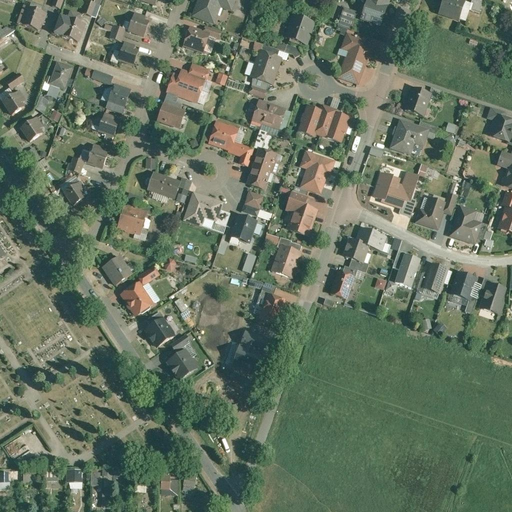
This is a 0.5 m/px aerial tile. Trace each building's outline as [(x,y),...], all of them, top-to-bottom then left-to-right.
[(54,0),(52,7),(60,10),(63,0),(54,0)] [(200,0),(194,16),(213,23),(219,6),(231,10),(234,0),(200,0)] [(368,0),(368,2),(366,6),(365,5),(363,6),(360,13),(361,15),(363,15),(362,19),(381,26),(387,8),(386,8),(389,0),(368,0)] [(459,3),(448,0),(444,0),(440,15),(459,22),(465,4),(459,2),(459,3)] [(483,3),(473,0),(469,12),(479,15),(483,3)] [(88,2),(83,14),(91,17),(95,5),(88,2)] [(100,6),(95,5),(91,17),(97,19),(101,7),(100,6)] [(30,9),(24,7),(17,24),(24,26),(30,10),(30,9)] [(357,13),(344,9),(338,27),(351,31),(357,13)] [(46,16),(30,10),(24,26),(24,27),(38,31),(41,25),(43,26),(46,16)] [(79,16),(73,14),(71,14),(69,20),(78,23),(80,18),(79,16)] [(146,19),(136,15),(130,33),(145,38),(150,24),(145,23),(146,19)] [(78,23),(69,20),(61,17),(55,35),(62,37),(62,38),(78,44),(85,26),(78,23)] [(313,24),(293,17),(289,29),(293,30),(290,40),(306,45),(313,24)] [(101,18),(97,23),(101,27),(106,22),(101,18)] [(222,33),(206,27),(204,34),(209,36),(209,37),(219,40),(222,33)] [(126,31),(115,28),(113,33),(124,37),(126,31)] [(204,34),(190,30),(185,47),(187,48),(188,49),(192,50),(194,50),(203,53),(209,37),(209,36),(204,34)] [(101,37),(91,33),(85,51),(95,54),(101,37)] [(124,37),(113,33),(111,39),(122,43),(124,37)] [(374,46),(348,36),(344,47),(350,49),(343,70),(360,76),(361,74),(362,74),(363,71),(363,69),(368,53),(371,53),(374,46)] [(136,48),(125,44),(119,61),(134,67),(139,53),(135,51),(136,48)] [(280,51),(263,45),(260,53),(277,59),(280,51)] [(298,49),(287,46),(285,53),(292,56),(295,60),(302,56),(298,49)] [(277,59),(260,53),(257,64),(260,65),(255,79),(271,85),(277,70),(274,69),(278,59),(277,59)] [(72,69),(58,64),(51,85),(65,90),(72,69)] [(210,72),(193,66),(190,75),(205,80),(205,81),(206,82),(210,72)] [(94,72),(87,70),(85,76),(91,78),(94,72)] [(360,76),(343,70),(340,78),(357,84),(360,76)] [(112,77),(96,71),(93,79),(115,87),(115,86),(110,85),(112,77)] [(190,75),(187,74),(185,80),(174,76),(168,93),(179,97),(196,104),(205,81),(205,80),(190,75)] [(20,75),(6,84),(11,91),(24,82),(20,75)] [(222,87),(224,77),(218,76),(215,85),(222,87)] [(125,90),(115,86),(115,87),(109,104),(124,109),(129,95),(124,94),(125,90)] [(267,93),(252,87),(249,95),(265,100),(267,93)] [(429,95),(413,89),(406,112),(424,118),(431,98),(432,96),(429,95)] [(444,93),(432,89),(429,95),(432,96),(431,98),(441,102),(444,93)] [(19,93),(4,103),(13,117),(25,109),(22,104),(25,102),(19,93)] [(179,97),(168,93),(165,100),(176,104),(179,97)] [(41,114),(46,101),(35,98),(31,111),(41,114)] [(327,108),(334,110),(337,101),(330,99),(327,108)] [(176,104),(165,100),(163,107),(180,112),(182,106),(176,104)] [(285,111),(259,103),(253,121),(279,130),(285,111)] [(124,109),(109,104),(107,110),(122,115),(124,109)] [(180,112),(163,107),(158,122),(180,129),(185,114),(180,112)] [(316,112),(308,109),(305,117),(303,118),(301,123),(302,126),(300,133),(314,138),(315,135),(320,137),(326,121),(319,119),(320,117),(317,116),(318,115),(316,112)] [(329,112),(323,109),(320,117),(319,119),(326,121),(329,112)] [(506,114),(492,109),(488,120),(495,122),(496,117),(504,120),(506,114)] [(336,114),(329,112),(326,121),(332,124),(334,119),(336,114)] [(115,119),(105,115),(99,132),(114,138),(119,124),(114,122),(115,119)] [(511,122),(504,120),(496,117),(495,122),(493,129),(496,130),(493,138),(511,144),(511,122)] [(334,119),(332,124),(326,121),(320,137),(340,144),(342,137),(344,136),(346,130),(345,128),(348,121),(340,118),(337,119),(337,121),(334,119)] [(37,120),(22,130),(30,143),(43,135),(40,130),(43,128),(37,120)] [(419,129),(401,123),(393,149),(410,154),(414,143),(423,146),(427,133),(419,130),(419,129)] [(437,129),(421,124),(419,129),(419,130),(427,133),(435,136),(437,129)] [(443,132),(451,135),(454,127),(445,124),(443,132)] [(228,129),(217,125),(211,144),(231,151),(230,153),(242,158),(246,148),(234,143),(238,132),(235,131),(234,129),(231,128),(228,129)] [(267,134),(260,132),(255,146),(262,149),(267,134)] [(104,150),(94,147),(88,164),(103,170),(107,156),(103,154),(104,150)] [(32,148),(23,153),(30,165),(38,160),(32,148)] [(254,151),(246,148),(242,158),(240,165),(248,168),(254,151)] [(368,149),(365,155),(378,160),(380,153),(368,149)] [(275,157),(260,151),(256,161),(257,161),(255,168),(254,168),(269,174),(276,176),(279,166),(274,164),(273,163),(275,157)] [(511,156),(502,153),(499,164),(510,167),(511,164),(511,156)] [(333,165),(306,155),(303,165),(309,167),(304,181),(322,187),(327,172),(330,173),(333,165)] [(84,163),(74,159),(72,165),(82,168),(84,163)] [(32,164),(36,174),(47,169),(43,160),(32,164)] [(511,164),(510,167),(506,179),(504,180),(503,184),(504,186),(503,187),(511,190),(511,164)] [(82,168),(72,165),(70,171),(80,175),(82,168)] [(269,174),(254,168),(254,169),(252,176),(251,176),(248,185),(263,191),(266,184),(267,184),(267,183),(266,183),(269,174)] [(418,182),(406,178),(402,189),(398,187),(400,183),(380,176),(375,191),(376,192),(373,201),(387,205),(386,207),(401,212),(404,205),(409,207),(411,202),(418,182)] [(178,185),(154,177),(149,191),(173,198),(178,185)] [(322,187),(304,181),(302,188),(320,194),(322,187)] [(458,196),(465,198),(468,184),(461,182),(458,196)] [(80,183),(65,194),(74,207),(85,199),(83,195),(86,193),(80,183)] [(265,198),(249,193),(247,199),(262,205),(265,198)] [(307,197),(293,193),(290,201),(304,206),(307,197)] [(159,204),(161,199),(151,195),(149,199),(159,204)] [(222,205),(193,195),(184,221),(201,226),(204,217),(216,221),(222,205)] [(511,196),(507,195),(503,207),(509,209),(509,208),(511,209),(511,196)] [(457,199),(448,196),(445,205),(446,205),(443,213),(452,216),(457,199)] [(262,205),(247,199),(244,206),(260,211),(262,205)] [(424,199),(420,211),(421,213),(421,212),(425,213),(429,201),(427,200),(424,199)] [(445,205),(429,200),(429,201),(425,213),(421,212),(421,213),(417,224),(437,230),(443,213),(446,205),(445,205)] [(304,206),(290,201),(287,209),(296,212),(292,224),(289,225),(288,230),(290,233),(295,235),(299,233),(308,237),(316,213),(303,209),(304,206)] [(416,204),(411,202),(409,207),(404,205),(401,212),(400,217),(410,220),(416,204)] [(151,209),(136,205),(134,212),(145,216),(148,217),(151,209)] [(244,206),(241,213),(257,219),(260,211),(244,206)] [(511,209),(509,208),(509,209),(507,215),(505,216),(502,223),(503,225),(501,233),(507,235),(509,234),(511,234),(511,209)] [(475,214),(461,209),(451,237),(474,245),(476,239),(483,242),(488,227),(482,225),(481,226),(472,223),(475,214)] [(134,212),(125,210),(119,228),(140,235),(145,216),(134,212)] [(230,215),(222,212),(218,225),(226,228),(230,215)] [(256,223),(239,217),(232,237),(240,240),(249,243),(256,223)] [(359,230),(355,243),(369,248),(368,250),(381,254),(385,241),(379,239),(379,237),(359,230)] [(274,246),(277,239),(265,235),(262,242),(274,246)] [(240,240),(232,237),(230,243),(237,246),(240,240)] [(291,243),(279,239),(276,249),(279,250),(280,248),(297,254),(300,248),(290,245),(291,243)] [(355,243),(351,242),(349,247),(347,247),(346,252),(347,252),(345,258),(352,261),(363,264),(368,250),(369,248),(355,243)] [(297,254),(280,248),(279,250),(272,273),(291,279),(299,255),(297,254)] [(406,255),(398,252),(393,269),(400,271),(405,257),(406,255)] [(244,255),(240,273),(249,274),(252,257),(244,255)] [(405,257),(400,271),(395,285),(411,290),(420,262),(405,257)] [(119,258),(103,269),(116,287),(132,276),(125,267),(119,258)] [(164,271),(172,272),(173,262),(165,261),(164,271)] [(363,264),(352,261),(349,269),(365,274),(366,275),(369,266),(363,264)] [(137,273),(130,264),(125,267),(131,276),(137,273)] [(447,272),(432,267),(428,276),(424,290),(439,295),(447,272)] [(349,269),(345,268),(342,276),(353,280),(355,281),(355,279),(362,282),(365,274),(349,269)] [(154,269),(139,279),(144,287),(159,277),(154,269)] [(342,276),(338,274),(331,295),(346,300),(353,280),(342,276)] [(428,276),(423,274),(417,291),(423,294),(424,290),(428,276)] [(476,281),(458,275),(451,295),(469,301),(469,302),(471,297),(476,281)] [(245,287),(258,291),(260,284),(247,280),(245,287)] [(484,280),(478,296),(485,298),(489,286),(491,282),(484,280)] [(276,288),(265,284),(257,305),(265,308),(268,297),(273,299),(276,288)] [(139,286),(122,297),(127,304),(127,306),(129,311),(132,311),(136,317),(153,305),(139,286)] [(489,286),(485,298),(481,310),(499,316),(503,305),(500,304),(505,291),(489,286)] [(273,299),(268,297),(265,308),(264,308),(261,318),(278,324),(279,322),(281,321),(282,318),(281,315),(285,303),(273,299)] [(471,297),(469,302),(469,301),(465,313),(472,315),(477,299),(471,297)] [(172,303),(180,316),(188,312),(180,299),(172,303)] [(335,303),(325,300),(324,306),(333,309),(335,303)] [(160,313),(146,322),(151,329),(162,321),(163,321),(164,320),(160,313)] [(151,329),(146,332),(150,338),(149,338),(149,339),(152,343),(152,344),(153,343),(157,348),(173,338),(173,337),(174,334),(169,328),(166,327),(163,321),(162,321),(151,329)] [(185,337),(171,346),(176,354),(190,344),(185,337)] [(185,353),(168,364),(172,370),(171,371),(175,376),(176,376),(180,381),(197,370),(196,369),(196,366),(193,361),(190,361),(185,353)] [(82,472),(66,472),(66,485),(82,485),(82,472)] [(113,473),(113,483),(125,483),(125,473),(113,473)] [(8,475),(0,474),(0,484),(8,484),(8,475)] [(34,474),(23,474),(23,485),(34,485),(34,474)] [(91,474),(91,487),(103,488),(104,475),(91,474)] [(161,477),(161,492),(170,492),(170,478),(161,477)] [(185,479),(182,493),(193,495),(196,480),(185,479)] [(58,481),(45,481),(45,491),(58,491),(58,481)] [(135,494),(146,495),(146,481),(136,481),(135,494)]
